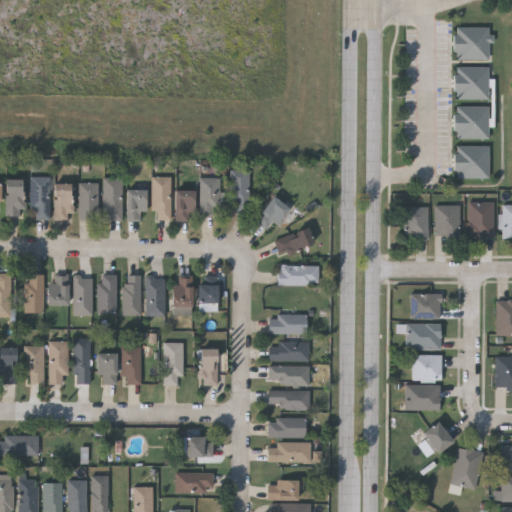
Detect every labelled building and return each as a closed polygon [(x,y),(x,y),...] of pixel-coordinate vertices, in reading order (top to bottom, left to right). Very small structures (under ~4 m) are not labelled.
[(454,25),(489,25),(489,59),(454,59),(454,25)] [(488,99),(454,99),(454,65),(488,65),(488,99)] [(489,138),(454,138),(454,105),(489,105),(489,138)] [(488,177),(455,177),(455,144),(488,144),(488,177)] [(229,202),(229,170),(248,170),(248,212),(234,212),(234,202),(229,202)] [(29,177),(48,177),(48,219),(29,219),(29,177)] [(120,220),(103,220),(103,177),(120,177),(120,220)] [(169,177),(169,219),(155,219),(155,211),(150,211),(150,177),(169,177)] [(4,215),(4,178),(21,178),(21,215),(4,215)] [(199,215),(199,178),(218,178),(218,215),(199,215)] [(70,183),(70,219),(53,219),(53,183),(70,183)] [(78,220),(78,183),(97,183),(97,220),(78,220)] [(125,189),(144,189),(144,221),(125,221),(125,189)] [(193,190),(193,220),(174,220),(174,190),(193,190)] [(266,230),(253,219),(274,196),(287,208),(266,230)] [(491,202),(491,237),(466,237),(466,202),(491,202)] [(511,203),(511,237),(499,238),(499,204),(511,203)] [(433,235),(433,204),(458,204),(458,235),(433,235)] [(401,237),(401,206),(426,206),(426,237),(401,237)] [(312,244),(278,255),(273,239),(307,228),(312,244)] [(317,265),(317,285),(276,285),(276,265),(317,265)] [(0,273),(9,273),(9,317),(0,317),(0,273)] [(42,274),(42,312),(23,312),(23,274),(42,274)] [(47,305),(47,275),(67,275),(67,305),(47,305)] [(114,313),(96,313),(96,275),(114,275),(114,313)] [(139,275),(139,315),(122,315),(122,275),(139,275)] [(71,315),(72,276),(91,276),(90,315),(71,315)] [(198,311),(198,276),(216,276),(216,311),(198,311)] [(190,315),(172,315),(172,277),(190,277),(190,315)] [(163,278),(164,316),(145,316),(145,278),(163,278)] [(408,318),(408,293),(439,293),(439,318),(408,318)] [(511,299),(511,334),(494,334),(494,299),(511,299)] [(305,314),(305,333),(268,333),(268,314),(305,314)] [(439,348),(405,348),(405,323),(439,323),(439,348)] [(73,383),(73,338),(89,338),(89,383),(73,383)] [(67,341),(66,383),(47,382),(48,340),(67,341)] [(182,342),(182,376),(176,376),(176,384),(162,384),(162,342),(182,342)] [(308,342),(308,360),(268,360),(268,342),(308,342)] [(42,345),(42,383),(23,383),(23,345),(42,345)] [(0,346),(15,346),(15,383),(0,383),(0,346)] [(139,383),(120,383),(120,346),(139,346),(139,383)] [(224,373),(216,373),(216,384),(199,384),(199,348),(224,348),(224,373)] [(95,374),(95,352),(115,352),(115,383),(101,383),(101,374),(95,374)] [(439,379),(410,379),(410,354),(439,354),(439,379)] [(511,356),(511,389),(493,389),(493,356),(511,356)] [(308,365),(308,384),(267,384),(267,365),(308,365)] [(403,409),(403,383),(438,383),(438,409),(403,409)] [(308,389),(308,409),(267,409),(267,389),(308,389)] [(304,417),(304,437),(273,437),(273,417),(304,417)] [(434,453),(419,432),(436,420),(451,441),(434,453)] [(37,455),(0,455),(0,441),(2,441),(2,435),(37,435),(37,455)] [(202,441),(211,441),(211,456),(184,456),(184,436),(202,436),(202,441)] [(309,462),(267,462),(267,450),(274,450),(274,442),(309,442),(309,462)] [(499,443),(511,443),(511,469),(499,469),(499,443)] [(456,446),(481,451),(473,488),(448,483),(456,446)] [(212,473),(212,492),(174,492),(174,473),(212,473)] [(0,511),(0,474),(10,474),(10,511),(0,511)] [(107,475),(107,511),(93,511),(89,511),(89,475),(107,475)] [(511,500),(499,500),(499,475),(511,475),(511,500)] [(36,511),(17,511),(17,477),(36,477),(36,511)] [(85,511),(67,511),(67,480),(85,480),(85,511)] [(296,480),(296,500),(265,500),(265,484),(274,484),(274,480),(296,480)] [(61,483),(61,511),(42,511),(42,483),(61,483)] [(132,511),(132,486),(152,486),(152,511),(132,511)] [(187,511),(169,511),(169,503),(187,503),(187,511)]
